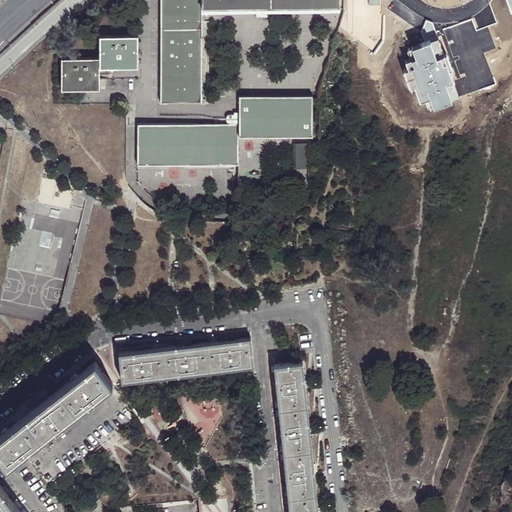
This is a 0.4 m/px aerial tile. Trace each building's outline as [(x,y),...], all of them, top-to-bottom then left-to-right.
[(202,7),(202,0),(162,0),(161,101),(200,101),(202,7)] [(202,0),(202,7),(340,11),(339,0),(202,0)] [(472,19),(443,29),(460,78),(454,81),(459,96),(495,83),(483,53),(496,48),(487,27),(476,30),(472,19)] [(61,58),(60,89),(98,90),(99,78),(99,69),(137,69),(139,37),(100,35),(99,58),(61,58)] [(431,46),(413,52),(416,62),(408,64),(411,73),(405,75),(411,94),(415,92),(419,106),(429,102),(435,113),(452,105),(452,103),(460,99),(459,96),(454,81),(447,59),(437,62),(431,46)] [(239,112),(239,125),(239,136),(313,136),(312,97),(239,97),(239,112)] [(230,123),(230,125),(239,125),(239,112),(234,112),(234,113),(228,114),(226,116),(226,118),(226,119),(228,122),(230,123)] [(239,136),(239,125),(230,125),(138,125),(137,165),(238,164),(239,136)] [(294,143),(294,169),(309,169),(309,143),(294,143)] [(148,348),(134,350),(118,352),(120,379),(251,366),(249,337),(236,338),(222,340),(192,343),(178,345),(148,348)] [(2,431),(0,432),(0,455),(6,463),(21,452),(70,414),(111,383),(94,361),(84,369),(73,377),(54,392),(48,396),(38,404),(13,423),(2,431)] [(289,511),(318,511),(318,508),(315,478),(313,464),(310,434),(308,420),(305,389),(303,375),(302,362),(289,364),(281,365),(274,366),(277,387),(279,410),(281,432),(284,454),(286,475),(288,498),(289,511)] [(73,377),(84,369),(81,365),(70,374),(73,377)] [(270,388),(277,387),(274,366),(268,366),(270,388)] [(273,411),(279,410),(277,387),(270,388),(273,411)] [(35,401),(38,404),(48,396),(46,392),(35,401)] [(275,432),(281,432),(279,410),(273,411),(275,432)] [(0,426),(0,429),(2,431),(13,423),(10,419),(0,426)] [(278,454),(284,454),(281,432),(275,432),(278,454)] [(280,476),(286,475),(284,454),(278,454),(280,476)] [(20,458),(9,465),(16,473),(26,466),(20,458)] [(280,476),(282,498),(288,498),(286,475),(280,476)] [(5,485),(1,488),(10,499),(14,497),(5,485)] [(0,486),(0,511),(19,511),(10,499),(1,488),(0,486)] [(196,498),(197,511),(227,511),(225,495),(205,497),(203,497),(196,498)]
